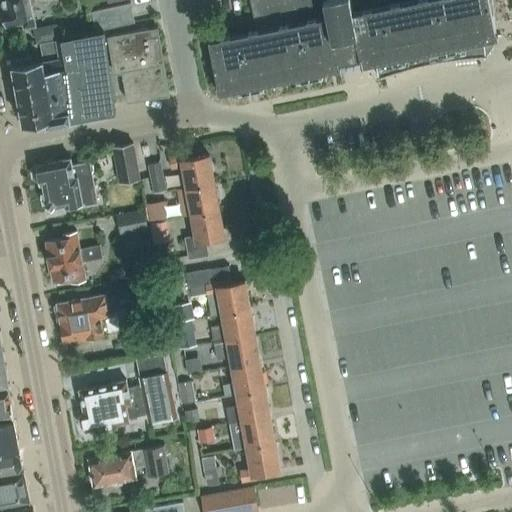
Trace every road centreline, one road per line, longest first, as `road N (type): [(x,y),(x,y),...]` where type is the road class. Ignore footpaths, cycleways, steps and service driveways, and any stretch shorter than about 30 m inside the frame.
road 1 (residential): [(355,511),(275,124)]
road 2 (residential): [(0,156),(65,511)]
road 3 (residential): [(275,124),(173,116),(0,149)]
road 4 (residential): [(511,75),(275,124)]
road 5 (unknown): [(197,118),(168,0)]
